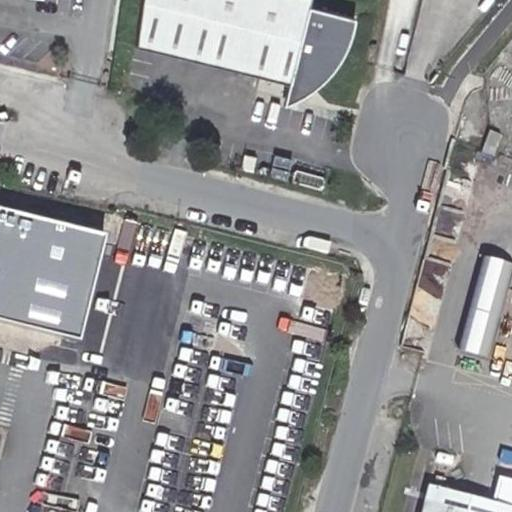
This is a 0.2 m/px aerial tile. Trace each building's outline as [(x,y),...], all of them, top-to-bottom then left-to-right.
[(304,0),(137,0),(135,18),(305,82),(308,80),(312,76),(315,72),(319,68),(322,64),(325,60),(328,55),(331,51),(334,46),(336,42),(339,37),(341,32),(343,28),(345,23),(347,18),(348,13),(304,2),(304,0)] [(304,83),(305,82),(135,18),(132,42),(284,83),(300,88),(300,87),(304,83)] [(292,94),(296,90),(300,88),(284,83),(279,103),(284,100),(288,97),(292,94)] [(484,149),(494,153),(502,134),(492,130),(484,149)] [(101,238),(0,213),(0,322),(76,341),(101,238)] [(459,349),(494,359),(511,293),(511,262),(485,255),(459,349)] [(511,511),(511,494),(509,505),(435,485),(427,511),(511,511)]
